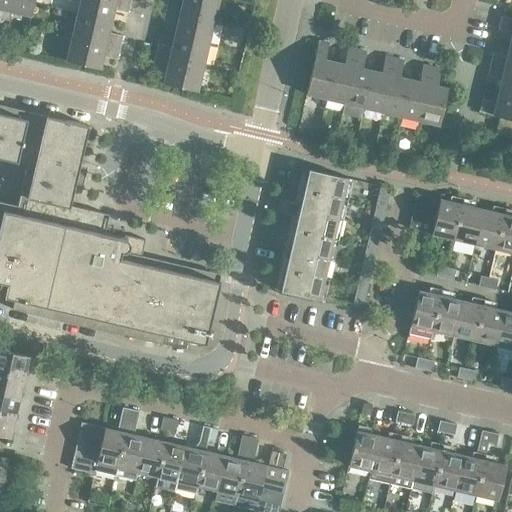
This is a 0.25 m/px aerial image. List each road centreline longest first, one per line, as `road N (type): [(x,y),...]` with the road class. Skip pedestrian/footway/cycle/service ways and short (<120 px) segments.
road 1 (residential): [(0,65),(268,131)]
road 2 (residential): [(44,511),(74,398),(90,389),(204,419)]
road 3 (residential): [(221,374),(0,325)]
road 4 (residential): [(268,131),(236,307)]
road 5 (residential): [(511,411),(343,371)]
road 6 (residential): [(319,0),(444,29),(462,20),(467,0)]
road 7 (residential): [(236,307),(336,331),(343,371)]
road 8 (residential): [(268,131),(294,0)]
